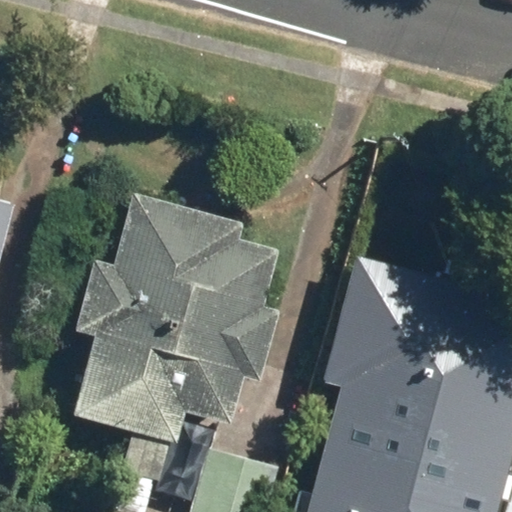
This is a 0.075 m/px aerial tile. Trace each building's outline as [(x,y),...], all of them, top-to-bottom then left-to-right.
[(0,233),(19,162),(0,156),(0,233)] [(273,237),(141,202),(86,409),(217,444),(273,237)] [(500,511),(511,468),(511,280),(371,245),(303,511),(500,511)] [(154,511),(169,448),(130,439),(115,508),(132,511),(154,511)] [(243,511),(259,457),(211,443),(191,511),(243,511)]
